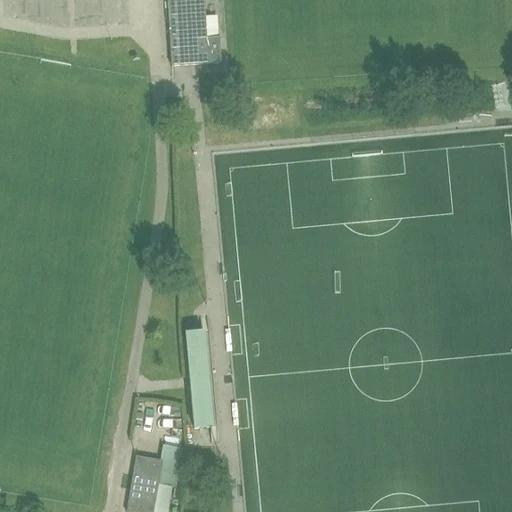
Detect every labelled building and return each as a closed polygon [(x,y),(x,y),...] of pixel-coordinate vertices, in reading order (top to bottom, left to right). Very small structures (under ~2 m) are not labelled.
[(166,0),(171,67),(222,63),(220,38),(206,39),(204,0),(166,0)] [(210,15),(211,34),(223,33),(223,14),(210,15)] [(188,321),(194,420),(214,419),(208,320),(188,321)] [(162,462),(136,458),(126,511),(153,511),(156,493),(169,495),(170,488),(175,489),(182,450),(164,447),(162,462)] [(172,498),(179,499),(180,491),(173,490),(172,498)]
